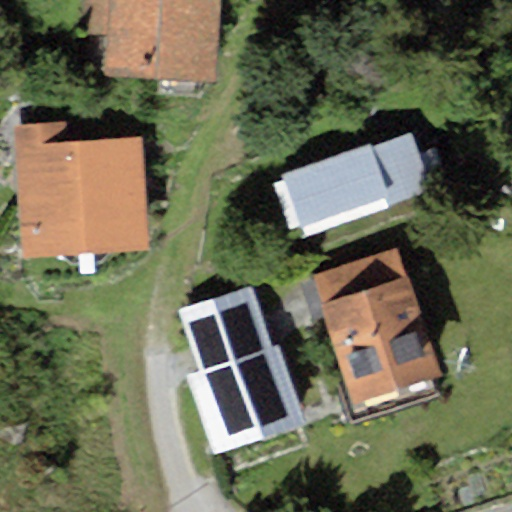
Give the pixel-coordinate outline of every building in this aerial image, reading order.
[(221,0),(108,0),(103,77),(216,84),(221,0)] [(68,122),(18,126),(27,258),(151,249),(144,137),(69,142),(68,122)] [(367,146),(284,175),(303,228),(385,199),(388,206),(434,189),(414,134),(369,151),(367,146)] [(402,246),(311,274),(351,403),(442,376),(402,246)] [(252,284),(183,308),(205,370),(188,376),(216,454),(306,423),(280,347),(274,349),(252,284)]
